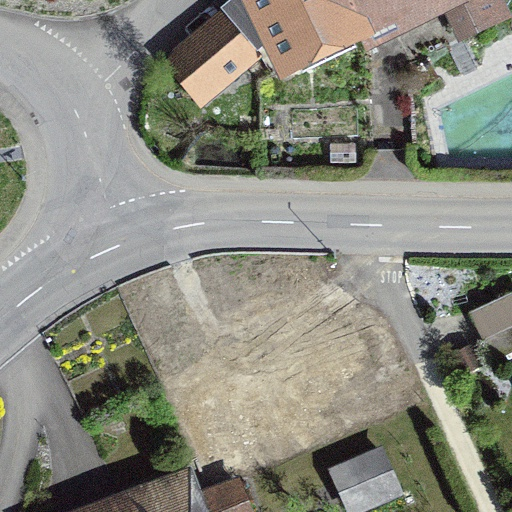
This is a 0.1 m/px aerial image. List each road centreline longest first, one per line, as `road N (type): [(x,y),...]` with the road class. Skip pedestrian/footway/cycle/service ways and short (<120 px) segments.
road 1 (residential): [(382,225),(393,301),(483,511)]
road 2 (tertiary): [(118,245),(204,221),(382,225)]
road 3 (residential): [(175,0),(77,114)]
road 4 (tertiary): [(0,318),(71,267),(118,245)]
road 5 (residential): [(118,245),(77,114)]
road 6 (tertiary): [(382,225),(511,227)]
